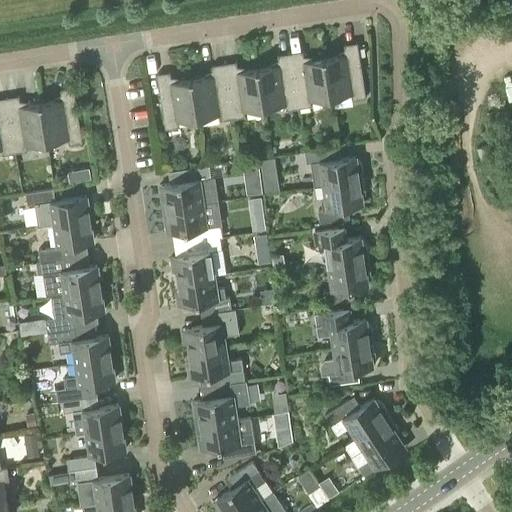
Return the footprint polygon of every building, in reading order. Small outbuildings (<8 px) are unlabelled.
[(346,54),(325,58),(331,97),(352,94),(353,99),(366,97),(357,42),(344,44),(346,54)] [(331,97),(325,58),(304,61),(303,51),(290,53),(299,107),(311,105),(310,100),(331,97)] [(279,65),(259,68),(265,107),(285,104),(286,109),(299,107),(290,53),(278,55),(279,65)] [(236,61),(224,63),(232,118),(245,116),(244,111),(265,107),(259,68),(238,71),(236,61)] [(232,118),(224,63),(211,65),(213,75),(192,78),(198,118),(219,115),(220,120),(232,118)] [(198,118),(192,78),(171,82),(170,72),(157,74),(165,128),(178,126),(178,121),(198,118)] [(62,99),(41,102),(47,142),(68,138),(69,144),(82,142),(73,87),(60,89),(62,99)] [(19,96),(6,98),(15,152),(27,150),(26,145),(47,142),(41,102),(20,106),(19,96)] [(15,152),(6,98),(0,98),(0,149),(2,149),(2,154),(15,152)] [(511,164),(511,135),(510,129),(492,135),(502,167),(511,164)] [(358,155),(355,155),(335,158),(333,146),(304,150),(306,163),(310,162),(313,186),(324,184),(364,179),(362,170),(362,165),(359,161),(358,155)] [(258,160),(246,162),(247,172),(259,171),(258,160)] [(211,177),(209,165),(185,168),(187,180),(159,185),(162,199),(166,199),(168,208),(203,203),(199,179),(211,177)] [(89,167),(81,169),(82,179),(91,177),(89,167)] [(264,179),(266,190),(279,189),(278,177),(264,179)] [(364,179),(324,184),(326,198),(321,198),(323,209),(318,210),(320,222),(343,219),(342,207),(365,203),(365,197),(365,196),(366,194),(364,179)] [(55,199),(53,188),(25,192),(27,204),(36,203),(39,226),(55,223),(89,218),(86,195),(55,199)] [(261,197),(248,199),(250,214),(263,212),(261,197)] [(203,203),(168,208),(169,218),(165,218),(167,233),(195,229),(196,241),(222,236),(219,214),(205,216),(203,203)] [(89,218),(55,223),(58,246),(38,249),(40,261),(36,261),(36,262),(64,258),(62,246),(93,241),(89,218)] [(361,241),(360,236),(340,239),(338,228),(314,231),(316,243),(326,242),(329,266),(369,260),(367,251),(366,246),(365,244),(363,242),(361,241)] [(198,252),(171,256),(173,271),(178,271),(179,280),(214,275),(210,251),(222,249),(220,237),(222,237),(222,236),(196,241),(198,252)] [(256,250),(258,263),(270,261),(269,248),(256,250)] [(43,273),(46,296),(52,295),(65,293),(100,287),(97,264),(66,269),(64,258),(36,262),(37,268),(38,274),(43,273)] [(369,260),(329,266),(333,290),(323,291),(325,303),(349,300),(347,288),(367,285),(367,281),(369,279),(370,277),(370,274),(370,271),(370,269),(369,260)] [(214,275),(179,280),(181,290),(176,290),(178,305),(206,301),(208,313),(235,308),(231,309),(229,297),(225,297),(224,287),(216,288),(214,275)] [(65,293),(52,295),(56,317),(45,319),(47,331),(75,327),(73,315),(104,311),(100,287),(65,293)] [(276,302),(274,287),(260,289),(262,304),(276,302)] [(235,308),(208,313),(209,324),(182,328),(184,343),(189,342),(190,352),(225,347),(223,335),(239,332),(235,308)] [(366,322),(365,318),(345,321),(343,309),(314,313),(318,336),(332,334),(334,347),(374,341),(372,332),(372,333),(371,327),(370,325),(368,323),(366,322)] [(75,327),(47,331),(49,343),(58,342),(60,352),(74,350),(76,362),(111,357),(107,334),(76,339),(75,327)] [(334,347),(335,357),(323,359),(318,365),(320,374),(328,372),(330,385),(353,381),(352,369),(375,366),(375,361),(376,358),(376,356),(376,353),(375,350),(374,341),(334,347)] [(225,347),(190,352),(192,361),(187,362),(189,377),(217,373),(219,384),(246,380),(245,380),(241,358),(227,360),(225,347)] [(111,357),(76,362),(78,374),(64,377),(65,387),(56,389),(58,401),(85,397),(84,385),(114,380),(111,357)] [(246,380),(219,384),(221,396),(193,400),(195,415),(200,414),(201,424),(236,419),(234,405),(250,403),(246,380)] [(85,397),(58,401),(62,400),(64,412),(83,409),(87,432),(122,427),(118,403),(87,408),(85,397)] [(374,397),(373,397),(355,409),(349,398),(325,414),(337,433),(349,426),(356,437),(390,416),(385,408),(381,402),(380,401),(377,401),(374,397)] [(35,412),(27,413),(29,424),(37,423),(35,412)] [(390,416),(356,437),(344,445),(364,476),(388,460),(382,450),(401,438),(399,432),(398,430),(399,429),(390,416)] [(236,419),(201,424),(203,433),(198,434),(200,449),(228,445),(230,456),(256,452),(252,430),(238,432),(236,419)] [(277,428),(278,438),(292,436),(290,426),(277,428)] [(122,427),(87,432),(90,455),(67,458),(68,470),(96,466),(94,454),(125,450),(122,427)] [(35,433),(25,434),(27,445),(37,444),(35,433)] [(240,511),(272,491),(265,480),(252,461),(230,475),(237,485),(213,500),(220,511),(222,511),(225,510),(226,511),(240,511)] [(96,466),(68,470),(70,482),(84,480),(87,502),(82,503),(82,504),(132,496),(129,473),(98,478),(96,466)] [(1,469),(0,469),(0,502),(7,501),(4,480),(9,480),(7,467),(1,467),(1,469)] [(316,481),(309,470),(297,478),(304,489),(316,481)] [(285,511),(272,491),(240,511),(285,511)] [(82,504),(83,511),(134,511),(132,496),(82,504)] [(8,511),(7,501),(0,502),(0,511),(8,511)]
